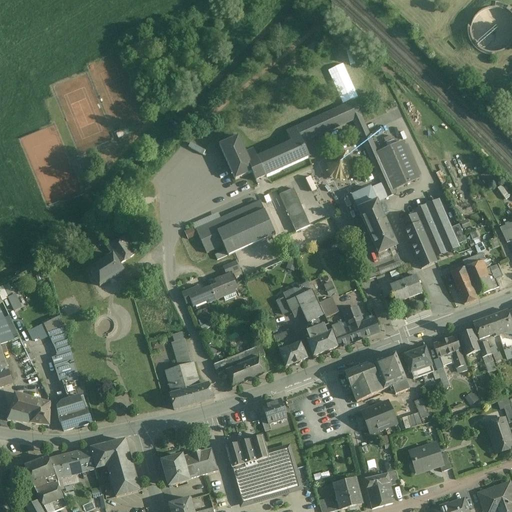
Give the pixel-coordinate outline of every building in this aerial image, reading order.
[(380,185),(369,190),(376,205),(396,196),(362,118),(355,102),(286,132),(291,143),(257,158),(253,150),(246,153),(239,137),(219,146),(220,147),(227,163),(227,164),(235,180),(234,180),(235,181),(252,173),(256,182),(257,182),(266,178),(309,159),(303,144),(353,122),(380,185)] [(402,143),(379,154),(395,191),(418,180),(402,143)] [(395,248),(376,205),(369,190),(369,189),(351,197),(378,256),(395,248)] [(293,190),(279,196),(296,233),(309,227),(293,190)] [(414,212),(415,215),(434,258),(458,247),(457,245),(466,242),(458,225),(450,229),(438,201),(414,212)] [(260,203),(197,231),(196,230),(206,254),(223,246),(225,251),(227,257),(228,257),(275,236),(265,211),(264,211),(260,202),(260,203)] [(436,264),(434,258),(415,215),(401,222),(422,270),(436,264)] [(511,228),(501,232),(507,244),(511,242),(511,228)] [(125,236),(107,248),(112,256),(113,256),(119,266),(137,255),(125,236)] [(225,251),(215,256),(217,261),(227,257),(225,251)] [(278,252),(240,269),(244,278),(282,261),(278,252)] [(483,255),(472,260),(474,265),(483,262),(485,261),(483,255)] [(112,256),(89,271),(99,287),(123,272),(119,266),(113,256),(112,256)] [(297,263),(290,261),(287,268),(294,270),(297,263)] [(235,262),(223,267),(226,273),(231,271),(233,275),(233,274),(239,271),(239,272),(235,262)] [(474,265),(451,274),(464,305),(478,300),(477,297),(499,288),(496,280),(503,278),(498,265),(490,269),(488,263),(484,265),(483,262),(474,265)] [(230,275),(214,281),(216,286),(210,288),(210,289),(215,301),(216,302),(223,298),(222,296),(236,290),(230,275)] [(403,281),(410,298),(422,294),(416,277),(403,281)] [(142,288),(134,279),(130,282),(139,291),(142,288)] [(410,298),(403,281),(389,287),(396,304),(410,298)] [(319,306),(313,294),(308,283),(299,288),(283,295),(285,299),(287,303),(296,299),(302,310),(308,324),(324,317),(319,306)] [(332,284),(325,287),(329,297),(336,294),(332,284)] [(210,289),(201,293),(199,288),(182,295),(186,305),(191,303),(193,308),(207,302),(208,305),(215,301),(210,289)] [(11,311),(18,309),(14,294),(7,296),(11,311)] [(285,299),(276,302),(283,316),(291,312),(287,303),(285,299)] [(333,299),(319,306),(324,317),(326,321),(340,315),(333,299)] [(357,309),(342,315),(344,320),(346,319),(347,321),(350,319),(360,316),(357,309)] [(427,310),(409,312),(409,319),(427,317),(427,310)] [(0,311),(0,375),(9,372),(0,346),(0,345),(8,343),(19,338),(9,316),(4,319),(0,311)] [(490,318),(497,337),(505,334),(506,337),(508,341),(510,340),(511,339),(511,324),(507,311),(490,318)] [(350,319),(358,341),(377,334),(369,313),(360,316),(350,319)] [(324,317),(308,324),(312,332),(324,327),(325,330),(329,328),(326,321),(324,317)] [(497,337),(490,318),(473,324),(479,340),(493,335),(494,338),(497,337)] [(273,319),(262,323),(266,334),(277,330),(273,319)] [(358,341),(350,319),(347,321),(346,319),(344,320),(345,323),(331,328),(339,348),(358,341)] [(63,327),(48,333),(52,344),(66,337),(63,327)] [(331,333),(327,335),(325,330),(324,327),(312,332),(307,334),(309,341),(307,342),(313,359),(337,349),(331,333)] [(293,331),(273,338),(278,353),(284,370),(292,367),(298,365),(297,365),(306,362),(300,345),(298,345),(293,331)] [(473,331),(458,336),(459,337),(466,357),(480,352),(482,359),(491,355),(487,342),(478,346),(473,332),(474,332),(473,331)] [(181,333),(172,336),(174,343),(183,341),(181,333)] [(66,337),(52,344),(56,351),(58,357),(71,353),(66,337)] [(455,337),(433,345),(438,359),(453,354),(460,373),(467,371),(460,351),(455,337)] [(508,341),(506,337),(500,340),(507,360),(511,358),(511,348),(511,346),(510,340),(508,341)] [(174,343),(171,344),(178,368),(183,367),(190,365),(183,341),(174,343)] [(496,345),(490,347),(495,363),(501,361),(496,345)] [(259,347),(213,366),(217,377),(225,373),(231,388),(264,375),(258,360),(263,358),(263,357),(259,347)] [(425,348),(403,356),(410,375),(411,374),(413,380),(433,373),(431,367),(432,367),(425,348)] [(71,353),(58,357),(52,359),(60,382),(68,379),(69,384),(78,381),(77,377),(79,376),(71,353)] [(383,360),(397,395),(409,390),(405,382),(406,382),(405,381),(395,356),(395,355),(394,355),(383,360)] [(266,356),(263,357),(263,358),(258,360),(264,375),(272,371),(266,356)] [(397,395),(383,360),(373,364),(372,364),(383,391),(383,392),(389,389),(391,393),(393,392),(395,396),(397,395)] [(183,367),(195,405),(212,399),(208,385),(200,388),(193,364),(190,365),(183,367)] [(372,364),(345,375),(356,403),(383,392),(383,391),(372,364)] [(195,405),(183,367),(165,372),(172,396),(169,396),(174,411),(195,405)] [(9,372),(0,375),(0,388),(13,385),(9,372)] [(83,397),(74,399),(69,384),(68,379),(60,382),(64,396),(59,397),(57,399),(58,403),(61,404),(62,404),(63,407),(56,409),(58,419),(64,432),(91,424),(87,411),(83,397)] [(78,381),(69,384),(74,399),(83,397),(78,381)] [(469,405),(477,399),(473,392),(464,397),(469,405)] [(37,401),(32,399),(15,394),(10,414),(31,420),(30,424),(49,427),(50,406),(36,404),(37,401)] [(428,417),(422,400),(414,403),(419,413),(421,420),(428,417)] [(508,400),(497,403),(501,413),(505,412),(503,407),(510,405),(508,400)] [(280,402),(263,408),(269,425),(286,419),(280,402)] [(388,403),(361,413),(370,435),(396,424),(388,403)] [(511,423),(511,411),(510,405),(503,407),(505,412),(509,424),(511,423)] [(419,413),(413,415),(417,427),(422,425),(419,413)] [(31,420),(10,414),(8,421),(8,422),(30,424),(31,420)] [(413,415),(407,417),(411,428),(417,427),(413,415)] [(407,417),(402,419),(405,430),(411,428),(407,417)] [(511,443),(504,419),(486,425),(496,454),(511,449),(511,443)] [(362,432),(357,433),(359,444),(365,443),(362,432)] [(268,455),(263,437),(225,448),(231,470),(269,459),(268,455)] [(139,492),(125,441),(91,450),(93,461),(94,460),(96,470),(107,467),(110,476),(109,477),(110,477),(116,498),(139,492)] [(433,445),(409,453),(412,463),(415,462),(415,465),(416,465),(419,474),(430,470),(429,467),(439,464),(442,463),(440,455),(438,456),(437,454),(436,454),(433,445)] [(288,449),(268,455),(269,459),(231,470),(242,505),(299,489),(288,449)] [(91,450),(50,460),(58,480),(96,470),(94,460),(93,461),(91,450)] [(211,450),(201,452),(191,454),(191,455),(182,458),(188,481),(218,472),(211,450)] [(446,453),(440,455),(442,463),(439,464),(442,473),(452,469),(446,453)] [(180,458),(162,463),(167,479),(167,480),(169,487),(188,482),(188,481),(182,458),(181,457),(180,457),(180,458)] [(47,458),(25,467),(32,486),(40,501),(44,509),(45,511),(57,511),(67,508),(67,507),(66,507),(56,482),(56,481),(47,458)] [(396,471),(387,474),(387,476),(387,475),(388,478),(391,478),(393,486),(399,485),(396,471)] [(315,480),(329,476),(327,472),(314,476),(315,480)] [(387,476),(365,481),(372,510),(392,504),(391,498),(393,497),(390,487),(393,486),(391,478),(388,478),(387,475),(387,476)] [(355,480),(334,485),(334,487),(336,486),(340,502),(338,502),(340,511),(361,506),(355,480)] [(511,511),(511,492),(509,484),(479,495),(484,511),(489,511),(497,509),(497,511),(511,511)] [(322,501),(325,511),(336,511),(338,511),(334,498),(322,501)] [(192,511),(189,500),(169,506),(170,511),(192,511)] [(464,500),(442,508),(439,509),(439,507),(432,510),(433,511),(467,511),(468,511),(464,500)] [(44,509),(40,501),(25,510),(26,511),(43,511),(43,510),(44,509)]
